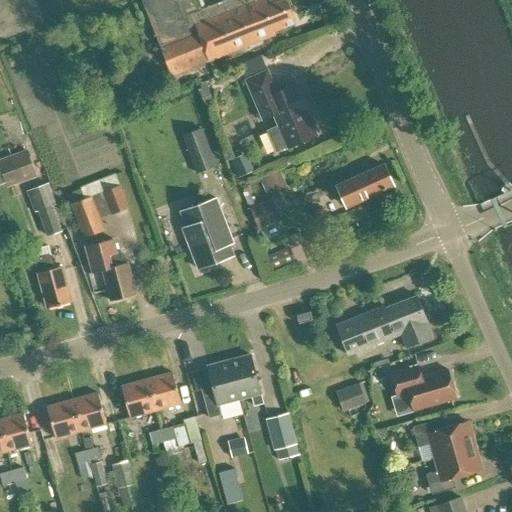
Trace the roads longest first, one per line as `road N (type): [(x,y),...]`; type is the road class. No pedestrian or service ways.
road 1 (unclassified): [(0,369),(332,277),(448,234)]
road 2 (tertiary): [(448,234),(357,0)]
road 3 (unclassified): [(511,379),(448,234)]
